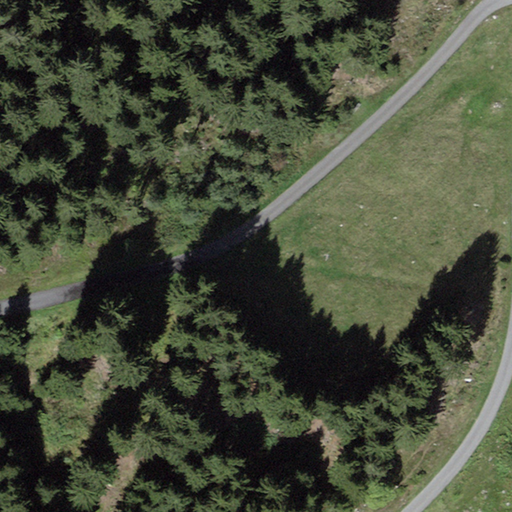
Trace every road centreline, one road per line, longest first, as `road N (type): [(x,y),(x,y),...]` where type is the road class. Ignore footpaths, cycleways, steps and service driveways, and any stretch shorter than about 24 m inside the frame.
road 1 (track): [(495,0),(367,129),(235,238),(0,309)]
road 2 (unclassified): [(408,511),(473,449),(511,349)]
